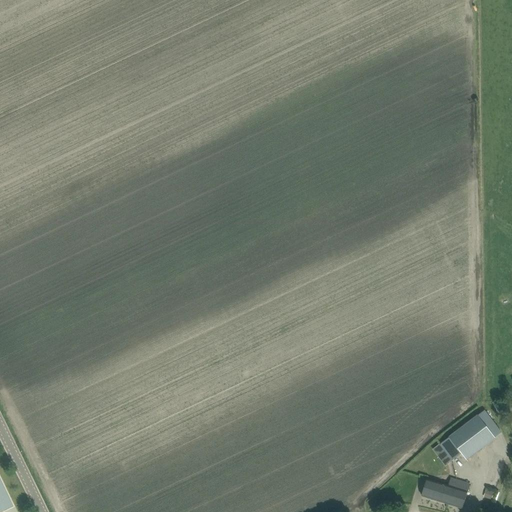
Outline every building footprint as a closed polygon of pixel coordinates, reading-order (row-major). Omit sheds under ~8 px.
[(169,18),(184,11),(178,0),(171,0),(163,4),(169,18)] [(484,410),(440,445),(445,451),(452,461),(459,455),(464,462),(502,433),(484,410)] [(445,451),(440,445),(433,450),(439,456),(445,451)] [(422,496),(449,504),(454,487),(455,487),(458,479),(451,477),(449,485),(427,479),(425,486),(422,496)] [(463,508),(466,499),(471,483),(458,479),(455,487),(454,487),(449,504),(463,508)] [(0,480),(0,511),(13,506),(0,480)] [(486,490),(484,497),(492,500),(494,492),(486,490)]
